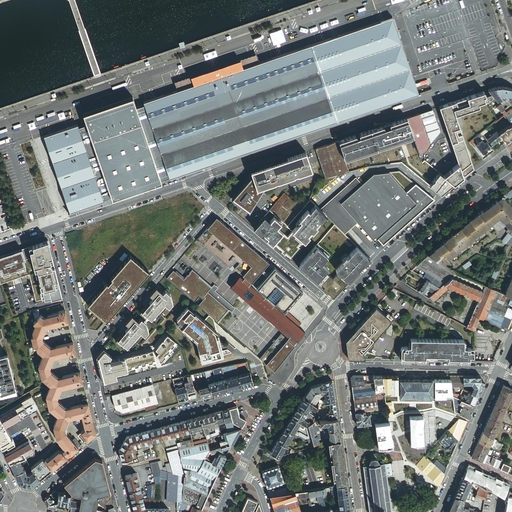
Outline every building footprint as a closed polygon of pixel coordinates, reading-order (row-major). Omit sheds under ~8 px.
[(393,19),(321,43),(346,119),(418,94),(394,22),(393,19)] [(346,119),(321,43),(259,63),(257,58),(256,54),(175,82),(176,86),(178,91),(143,102),(143,105),(135,109),(131,98),(107,107),(83,115),(86,126),(77,128),(76,125),(43,137),(45,142),(44,143),(49,158),(50,158),(53,167),(52,168),(58,183),(59,183),(62,192),(61,192),(66,208),(67,208),(69,213),(103,202),(103,200),(111,198),(111,199),(160,182),(159,179),(167,177),(168,179),(346,119)] [(497,86),(494,88),(502,98),(505,95),(506,97),(507,99),(508,98),(511,94),(511,88),(507,87),(504,86),(501,86),(499,86),(497,86)] [(488,89),(494,96),(497,101),(498,101),(502,98),(494,88),(488,89)] [(494,96),(488,89),(476,93),(483,101),(489,96),(491,98),(492,97),(494,96)] [(453,184),(473,168),(455,115),(480,106),(479,104),(484,102),(483,101),(476,93),(439,106),(459,165),(446,178),(453,184)] [(501,112),(497,107),(495,109),(500,114),(498,115),(487,102),(485,103),(486,105),(498,119),(503,115),(501,112)] [(501,104),(500,104),(497,107),(501,112),(504,110),(505,109),(503,106),(501,104)] [(424,111),(433,135),(438,134),(440,131),(432,108),(424,111)] [(504,110),(501,112),(503,115),(505,117),(511,111),(511,108),(506,113),(504,110)] [(414,138),(420,154),(426,150),(438,134),(433,135),(424,111),(406,117),(414,138)] [(505,117),(503,115),(498,119),(495,122),(497,124),(505,117)] [(406,117),(339,140),(346,161),(414,138),(406,117)] [(506,142),(511,136),(511,125),(511,124),(508,126),(507,126),(498,133),(502,137),(506,142)] [(492,145),(502,137),(498,133),(497,131),(491,135),(489,136),(490,137),(487,139),(492,145)] [(482,136),(480,133),(478,135),(482,140),(477,145),(475,146),(473,147),(480,155),(483,153),(487,150),(486,149),(491,146),(482,136)] [(346,161),(339,140),(316,148),(326,177),(328,177),(332,176),(350,171),(346,161)] [(313,170),(306,151),(288,157),(288,158),(267,166),(266,165),(251,170),(256,187),(267,185),(271,183),(272,184),(313,170)] [(341,203),(358,222),(375,241),(378,238),(383,244),(434,199),(400,170),(374,173),(362,184),(341,203)] [(242,188),(232,202),(248,214),(267,187),(251,176),(242,188)] [(321,209),(345,234),(358,222),(341,203),(362,184),(356,177),(321,209)] [(269,209),(288,225),(309,200),(305,197),(301,201),(298,198),(294,203),(283,194),(269,209)] [(428,254),(444,264),(447,258),(450,256),(456,251),(455,250),(474,236),(473,236),(491,222),(499,216),(508,227),(511,230),(511,275),(504,294),(511,297),(511,296),(511,207),(503,196),(497,200),(483,211),(482,210),(470,219),(464,223),(464,224),(447,238),(446,238),(447,239),(438,246),(428,254)] [(254,228),(289,259),(326,216),(310,199),(309,200),(288,225),(269,209),(254,228)] [(228,268),(235,259),(239,263),(234,268),(244,277),(243,279),(249,285),(251,283),(251,284),(261,272),(263,270),(269,262),(216,217),(196,240),(196,241),(197,240),(228,267),(227,268),(228,268)] [(334,297),(355,274),(370,259),(335,224),(298,266),(334,297)] [(0,255),(0,284),(12,280),(10,274),(17,271),(19,277),(29,274),(35,302),(49,297),(50,299),(61,296),(47,240),(27,247),(28,252),(23,254),(22,248),(0,255)] [(124,252),(118,259),(122,261),(127,255),(124,252)] [(454,275),(457,272),(444,264),(428,254),(416,264),(427,271),(444,283),(453,275),(454,275)] [(106,321),(148,272),(129,255),(87,304),(106,321)] [(273,305),(279,310),(281,309),(285,312),(302,291),(275,267),(273,270),(269,274),(267,277),(256,290),(265,298),(273,305)] [(217,322),(232,305),(215,291),(211,287),(199,277),(199,276),(192,269),(184,279),(173,270),(166,278),(194,302),(199,296),(202,300),(198,305),(209,315),(214,319),(217,322)] [(444,283),(427,271),(424,276),(423,277),(426,279),(430,282),(439,288),(443,284),(444,283)] [(485,285),(466,276),(464,275),(457,272),(454,275),(483,289),(485,285)] [(483,289),(453,275),(444,283),(443,284),(448,286),(478,300),(483,289)] [(295,343),(296,344),(305,332),(299,327),(302,323),(288,312),(285,315),(279,310),(273,305),(265,298),(256,290),(249,285),(243,279),(239,276),(230,287),(289,338),(295,343)] [(428,285),(430,282),(426,279),(423,283),(422,283),(421,284),(421,285),(422,285),(419,289),(420,289),(424,291),(426,288),(428,285)] [(433,293),(439,288),(430,282),(428,285),(428,286),(426,289),(433,293)] [(448,286),(443,284),(439,288),(433,293),(429,296),(433,300),(448,286)] [(493,300),(497,290),(491,288),(488,286),(485,285),(483,289),(478,300),(472,314),(480,317),(484,319),(493,300)] [(139,321),(132,315),(120,328),(122,331),(115,340),(120,346),(122,343),(127,347),(133,339),(135,341),(142,333),(142,334),(146,329),(147,329),(146,323),(167,307),(171,308),(175,303),(171,296),(158,287),(144,300),(147,303),(139,312),(145,317),(142,320),(141,318),(139,321)] [(507,306),(511,297),(504,294),(497,290),(493,300),(507,306)] [(507,306),(493,300),(484,319),(507,329),(511,319),(503,316),(507,308),(506,307),(507,306)] [(188,306),(175,321),(182,326),(181,327),(192,337),(191,339),(195,341),(197,352),(199,351),(201,359),(210,357),(211,358),(220,356),(214,332),(215,331),(210,325),(214,319),(209,315),(204,320),(188,306)] [(372,342),(391,320),(375,307),(355,330),(357,339),(346,340),(348,358),(365,359),(365,356),(364,355),(363,352),(368,347),(370,348),(373,344),(372,342)] [(38,308),(31,310),(34,322),(39,315),(38,308)] [(503,316),(511,319),(511,316),(511,309),(510,309),(507,308),(503,316)] [(88,403),(82,404),(71,407),(71,408),(71,409),(67,410),(58,403),(56,397),(61,386),(65,385),(65,386),(66,386),(77,383),(83,382),(80,371),(79,371),(73,372),(74,374),(63,376),(63,377),(63,378),(59,380),(50,372),(49,367),(53,356),(57,355),(57,356),(58,356),(69,353),(69,355),(75,354),(75,353),(72,342),(56,346),(55,347),(56,348),(52,349),(42,341),(41,336),(46,325),(50,324),(50,325),(51,326),(67,322),(65,310),(58,312),(59,313),(48,316),(48,318),(44,319),(39,315),(34,322),(33,323),(35,325),(32,332),(34,336),(32,337),(32,340),(34,347),(36,346),(37,350),(43,355),(39,366),(42,378),(51,385),(46,396),(49,409),(58,416),(54,427),(57,438),(66,449),(63,451),(58,451),(49,459),(48,458),(44,461),(51,469),(78,447),(72,440),(66,432),(64,428),(68,416),(72,415),(73,416),(74,417),(79,415),(80,415),(82,416),(82,417),(85,429),(81,433),(87,440),(95,433),(88,403)] [(480,317),(472,314),(467,325),(466,326),(474,330),(480,317)] [(357,339),(355,330),(346,340),(357,339)] [(281,333),(260,359),(274,371),(295,345),(294,344),(295,343),(289,338),(288,339),(281,333)] [(96,356),(102,382),(117,378),(164,366),(180,346),(166,334),(155,349),(115,359),(103,348),(96,356)] [(473,360),(473,348),(464,347),(464,340),(411,338),(411,346),(401,346),(401,359),(404,359),(404,360),(426,360),(426,355),(448,356),(448,361),(470,361),(470,360),(473,360)] [(0,393),(16,388),(7,353),(0,354),(0,393)] [(246,370),(249,369),(247,361),(235,364),(237,371),(239,370),(238,366),(245,365),(246,370)] [(225,379),(221,367),(212,369),(216,381),(225,379)] [(216,381),(212,369),(204,371),(208,384),(216,381)] [(241,386),(253,383),(250,372),(245,373),(242,374),(238,375),(241,386)] [(229,389),(241,386),(238,375),(233,376),(230,377),(225,379),(229,389)] [(352,386),(364,384),(364,376),(364,375),(354,375),(351,378),(352,386)] [(382,375),(373,375),(374,382),(376,391),(384,390),(382,375)] [(453,394),(452,386),(451,380),(400,379),(400,382),(398,382),(398,376),(382,375),(384,390),(385,393),(400,393),(400,396),(453,396),(453,394)] [(463,376),(450,376),(451,380),(452,386),(461,386),(463,386),(463,384),(463,376)] [(463,376),(463,384),(472,384),(474,387),(471,393),(478,396),(484,382),(483,381),(482,381),(480,379),(481,378),(481,376),(463,376)] [(212,394),(229,389),(225,379),(216,381),(208,384),(209,384),(212,394)] [(177,380),(172,381),(177,397),(184,395),(188,394),(187,392),(185,385),(182,386),(179,386),(178,383),(177,380)] [(187,392),(194,390),(192,380),(188,381),(184,382),(185,385),(187,392)] [(333,380),(321,383),(323,392),(325,391),(326,395),(325,395),(325,397),(323,398),(324,400),(324,403),(330,402),(335,401),(334,388),(333,380)] [(376,391),(374,382),(368,383),(364,384),(352,386),(354,400),(376,397),(376,391)] [(323,392),(321,383),(312,386),(305,396),(315,403),(321,395),(323,393),(323,392)] [(123,411),(144,406),(145,410),(155,407),(154,403),(158,402),(153,384),(112,395),(115,407),(123,411)] [(201,397),(212,394),(209,384),(206,385),(205,385),(202,386),(198,387),(201,397)] [(511,392),(511,388),(503,385),(499,394),(509,398),(510,396),(511,392)] [(470,392),(463,389),(461,395),(459,399),(462,400),(464,396),(462,395),(464,390),(469,393),(470,392)] [(474,405),(478,396),(471,393),(470,392),(469,393),(468,396),(467,395),(466,396),(465,398),(467,398),(466,401),(474,405)] [(504,410),(509,398),(499,394),(494,406),(504,410)] [(315,403),(305,396),(298,406),(307,412),(308,409),(310,409),(309,408),(310,406),(312,406),(312,408),(318,411),(319,406),(315,403)] [(459,399),(453,396),(456,412),(457,412),(461,405),(463,400),(462,400),(459,399)] [(366,411),(378,409),(378,406),(376,397),(354,400),(356,412),(366,411)] [(461,411),(460,414),(469,418),(474,405),(466,401),(463,400),(461,405),(463,406),(463,408),(461,407),(460,410),(461,411)] [(337,412),(335,401),(330,402),(331,410),(325,411),(326,414),(327,413),(337,412)] [(240,416),(237,406),(229,408),(232,419),(233,422),(242,428),(246,420),(240,416)] [(305,414),(307,412),(298,406),(292,416),(301,421),(308,425),(312,423),(309,421),(309,420),(306,418),(304,418),(303,417),(304,416),(306,415),(305,414)] [(502,416),(504,410),(494,406),(489,417),(499,421),(502,416)] [(232,419),(229,408),(222,410),(225,421),(232,419)] [(225,421),(222,410),(215,412),(218,423),(220,422),(225,421)] [(366,414),(366,411),(356,412),(358,425),(371,423),(370,416),(371,416),(371,414),(370,414),(366,414)] [(218,423),(215,412),(201,416),(204,427),(205,432),(208,431),(209,431),(208,426),(209,425),(214,424),(218,423)] [(204,427),(201,416),(186,420),(189,431),(193,430),(201,428),(204,427)] [(301,421),(292,416),(285,428),(294,433),(295,431),(299,423),(301,421)] [(422,416),(410,417),(411,445),(423,445),(422,416)] [(499,421),(489,417),(483,432),(492,438),(499,421)] [(339,429),(338,418),(328,420),(324,420),(319,421),(320,425),(325,424),(326,423),(327,424),(328,426),(329,426),(329,431),(339,429)] [(232,419),(225,421),(227,428),(228,432),(242,428),(233,422),(232,419)] [(189,431),(186,420),(172,424),(175,435),(189,431)] [(312,438),(308,425),(301,421),(299,423),(306,428),(309,436),(301,435),(297,433),(298,432),(295,431),(294,433),(298,435),(305,439),(309,439),(312,438)] [(378,423),(375,423),(378,448),(393,446),(389,421),(378,423)] [(313,423),(312,423),(308,425),(312,438),(314,445),(316,445),(319,443),(314,422),(313,423)] [(210,438),(221,434),(220,430),(218,423),(214,424),(214,425),(216,433),(209,435),(210,438)] [(175,435),(172,424),(160,427),(163,438),(175,435)] [(163,438),(160,427),(149,430),(152,441),(163,438)] [(220,441),(221,446),(233,443),(242,428),(228,432),(224,433),(224,436),(223,436),(224,438),(225,438),(226,440),(220,441)] [(292,436),(294,433),(285,428),(278,440),(287,445),(292,436)] [(341,440),(339,429),(329,431),(330,434),(329,434),(329,437),(330,437),(331,441),(341,440)] [(152,441),(149,430),(138,433),(141,444),(152,441)] [(452,439),(454,436),(448,431),(446,434),(452,439)] [(489,446),(492,438),(483,432),(479,442),(489,446)] [(78,435),(84,442),(87,440),(81,433),(78,435)] [(141,444),(138,433),(126,436),(119,450),(122,461),(132,458),(131,451),(133,446),(141,444)] [(452,439),(446,434),(439,441),(444,446),(445,448),(447,450),(449,450),(456,443),(452,439)] [(72,440),(78,447),(81,445),(75,437),(72,440)] [(314,445),(312,438),(309,439),(310,443),(295,448),(294,450),(295,451),(314,445)] [(497,442),(498,441),(497,441),(492,438),(489,446),(491,447),(494,448),(495,447),(497,442)] [(193,445),(193,443),(192,439),(177,443),(178,446),(178,448),(193,445)] [(280,456),(287,445),(278,440),(271,453),(279,457),(280,456)] [(347,485),(341,440),(331,441),(334,467),(337,486),(347,485)] [(210,449),(208,442),(193,446),(193,445),(178,448),(180,456),(205,459),(206,457),(206,456),(210,449)] [(485,454),(489,446),(479,442),(475,450),(485,454)] [(231,448),(233,443),(221,446),(210,450),(211,454),(212,453),(219,451),(222,450),(231,448)] [(280,456),(295,451),(294,450),(287,445),(280,456)] [(184,469),(180,456),(178,448),(166,451),(169,463),(172,473),(178,474),(184,475),(185,475),(184,469)] [(482,462),(485,454),(475,450),(472,458),(482,462)] [(213,460),(212,462),(221,467),(224,461),(226,456),(224,455),(219,453),(218,456),(217,457),(215,456),(215,457),(214,457),(213,460)] [(438,460),(429,453),(425,456),(444,474),(447,468),(439,465),(439,464),(436,462),(438,460)] [(139,462),(145,461),(143,454),(138,455),(137,455),(139,462)] [(205,459),(180,456),(184,469),(198,471),(205,459)] [(444,474),(425,456),(417,466),(439,485),(444,474)] [(83,496),(79,511),(94,511),(97,501),(98,494),(110,491),(102,459),(95,458),(64,483),(71,492),(70,494),(83,496)] [(389,511),(392,511),(387,476),(394,475),(392,462),(385,463),(384,462),(384,461),(384,460),(383,460),(383,461),(382,461),(381,461),(380,460),(380,461),(381,461),(380,463),(380,464),(379,464),(379,462),(378,461),(377,460),(376,460),(377,458),(376,458),(375,459),(374,459),(373,459),(371,460),(371,459),(370,459),(371,460),(370,461),(369,462),(369,464),(369,465),(368,464),(367,463),(368,463),(367,462),(367,463),(366,463),(365,463),(364,463),(364,464),(364,465),(364,466),(363,466),(369,511),(389,511)] [(22,465),(19,459),(15,460),(9,463),(14,473),(23,469),(22,466),(23,465),(22,465)] [(40,479),(51,469),(43,459),(31,469),(40,479)] [(212,462),(205,459),(198,471),(198,472),(214,480),(221,467),(212,462)] [(172,473),(169,463),(165,464),(166,467),(162,467),(161,460),(158,461),(160,470),(168,472),(169,472),(172,473)] [(160,470),(158,461),(150,463),(153,477),(156,476),(160,475),(160,470)] [(484,472),(484,471),(469,464),(464,476),(472,482),(474,483),(475,480),(479,482),(489,488),(494,476),(484,472)] [(511,467),(504,464),(501,470),(508,473),(511,467)] [(262,471),(267,487),(284,482),(279,465),(262,471)] [(31,486),(40,479),(33,471),(29,474),(28,474),(28,473),(27,473),(26,473),(25,471),(24,468),(23,469),(14,473),(19,483),(31,486)] [(207,495),(214,480),(198,472),(198,471),(184,469),(185,475),(184,475),(183,484),(207,495)] [(166,478),(168,472),(160,470),(160,475),(160,476),(166,478)] [(168,478),(167,501),(177,501),(178,474),(172,473),(169,472),(168,478)] [(129,491),(140,488),(136,473),(125,475),(129,491)] [(160,483),(160,476),(160,475),(156,476),(156,480),(149,482),(149,485),(152,485),(155,484),(160,483)] [(472,482),(464,476),(455,496),(465,499),(467,494),(471,485),(472,482)] [(502,480),(494,476),(489,488),(492,490),(499,494),(502,480)] [(510,484),(502,480),(499,494),(504,497),(510,484)] [(201,509),(207,495),(183,484),(182,501),(193,506),(201,509)] [(348,494),(347,485),(337,486),(337,491),(336,491),(336,492),(338,492),(338,494),(338,496),(348,494)] [(486,499),(487,491),(479,486),(478,489),(476,496),(486,499)] [(330,494),(329,487),(323,488),(324,491),(322,491),(321,492),(321,493),(322,494),(324,494),(324,497),(331,497),(330,494)] [(142,494),(140,488),(129,491),(132,502),(143,500),(142,494)] [(69,502),(70,494),(65,493),(63,492),(55,491),(52,493),(58,500),(69,502)] [(113,506),(110,491),(98,494),(97,501),(105,508),(113,506)] [(301,511),(296,497),(295,492),(288,493),(270,495),(274,511),(301,511)] [(465,499),(472,501),(473,497),(474,494),(469,492),(468,495),(467,494),(465,499)] [(58,500),(52,493),(45,499),(47,506),(57,508),(57,504),(58,500)] [(68,510),(77,511),(79,511),(83,496),(70,494),(69,502),(69,506),(68,510)] [(350,507),(348,494),(338,496),(338,497),(339,504),(339,506),(340,508),(350,507)] [(333,499),(332,496),(331,497),(324,497),(325,506),(328,506),(329,505),(328,500),(333,499)] [(461,511),(462,509),(465,499),(455,496),(448,511),(452,511),(461,511)] [(251,511),(257,501),(248,497),(241,511),(251,511)] [(150,511),(151,508),(145,508),(144,502),(143,500),(132,502),(134,511),(150,511)] [(105,508),(97,501),(94,511),(114,511),(115,511),(113,506),(105,508)] [(190,511),(193,506),(182,501),(181,501),(180,510),(185,510),(186,510),(186,511),(187,511),(190,511)]
